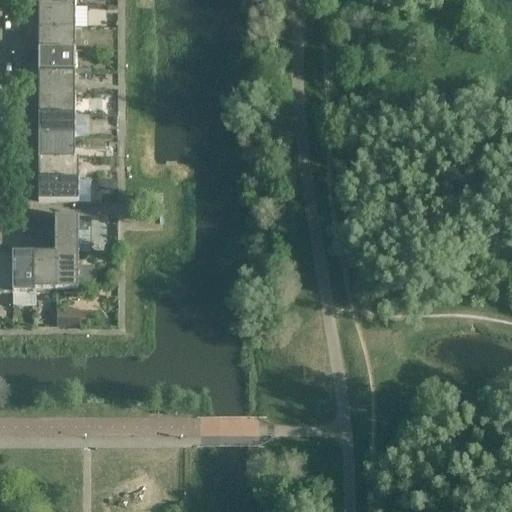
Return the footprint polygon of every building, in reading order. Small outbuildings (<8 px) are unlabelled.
[(75,8),(74,0),(38,0),(39,8),(75,8)] [(75,30),(75,8),(39,8),(39,21),(39,30),(75,30)] [(39,30),(39,21),(25,21),(25,30),(39,30)] [(39,38),(39,30),(25,30),(25,38),(39,38)] [(75,52),(75,30),(39,30),(39,38),(39,52),(75,52)] [(75,74),(75,52),(39,52),(39,65),(39,74),(75,74)] [(39,74),(39,65),(25,65),(25,74),(39,74)] [(39,82),(39,74),(25,74),(25,82),(39,82)] [(75,95),(75,74),(39,74),(39,82),(39,95),(75,95)] [(75,117),(75,95),(39,95),(39,108),(39,117),(75,117)] [(39,117),(39,108),(25,108),(25,117),(39,117)] [(39,125),(39,117),(25,117),(25,125),(39,125)] [(75,138),(75,117),(39,117),(39,125),(39,138),(75,138)] [(75,159),(75,138),(39,138),(39,152),(39,160),(75,160),(75,159)] [(39,160),(39,152),(25,152),(25,160),(39,160)] [(79,182),(79,160),(79,159),(75,159),(75,160),(39,160),(39,169),(39,182),(79,182)] [(39,169),(39,160),(25,160),(25,169),(39,169)] [(79,204),(79,182),(39,182),(39,195),(39,204),(79,204)] [(39,204),(39,195),(25,195),(25,204),(39,204)] [(79,295),(79,255),(79,219),(25,219),(25,234),(55,234),(55,255),(0,255),(0,295),(49,295),(49,293),(63,293),(63,295),(79,295)] [(85,328),(85,313),(58,314),(58,328),(85,328)]
